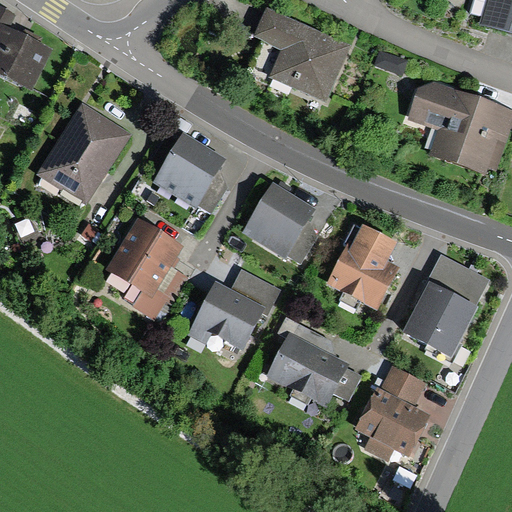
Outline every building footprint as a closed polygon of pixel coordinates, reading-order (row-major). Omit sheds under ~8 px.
[(511,0),(485,0),(477,30),(511,40),(511,0)] [(15,13),(0,5),(0,75),(32,91),(53,50),(8,28),(15,13)] [(350,44),(268,8),(254,39),(281,51),(269,79),(323,104),(350,44)] [(381,51),(375,64),(400,75),(406,62),(381,51)] [(418,89),(407,119),(439,130),(430,154),(488,174),(491,166),(498,169),(511,128),(511,108),(434,81),(418,89)] [(134,134),(85,101),(35,175),(85,208),(134,134)] [(225,158),(182,133),(152,184),(195,209),(197,206),(211,214),(227,187),(219,168),(225,158)] [(274,183),(244,233),(285,257),(315,207),(274,183)] [(142,293),(132,307),(161,326),(192,278),(176,268),(182,259),(179,257),(186,246),(140,217),(106,270),(142,293)] [(344,249),(325,285),(378,312),(402,267),(388,260),(397,242),(363,224),(349,251),(344,249)] [(441,255),(428,281),(474,305),(488,279),(441,255)] [(283,289),(243,269),(232,289),(265,307),(261,314),(268,317),(283,289)] [(265,307),(217,281),(188,335),(206,344),(212,333),(243,349),(261,314),(265,307)] [(474,305),(428,281),(402,331),(453,357),(479,307),(474,305)] [(351,363),(289,332),(265,380),(290,393),(288,396),(308,406),(312,400),(327,408),(334,394),(350,402),(363,375),(349,368),(351,363)] [(428,383),(392,366),(381,388),(377,385),(354,430),(369,437),(362,450),(389,463),(395,451),(411,459),(433,414),(417,406),(428,383)]
